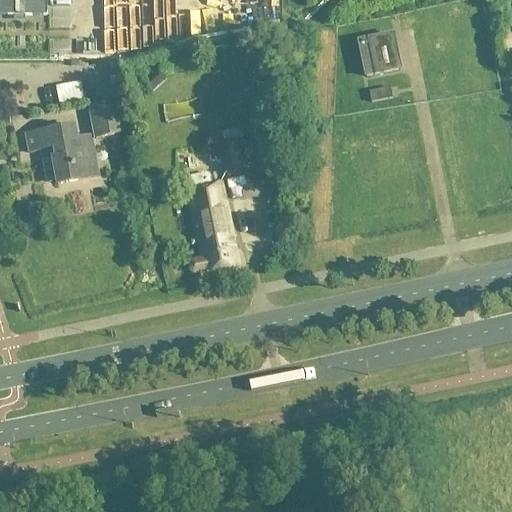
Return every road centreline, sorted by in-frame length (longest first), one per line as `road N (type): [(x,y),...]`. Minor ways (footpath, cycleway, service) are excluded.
road 1 (primary): [(511,274),(0,380)]
road 2 (primary): [(0,433),(511,328)]
